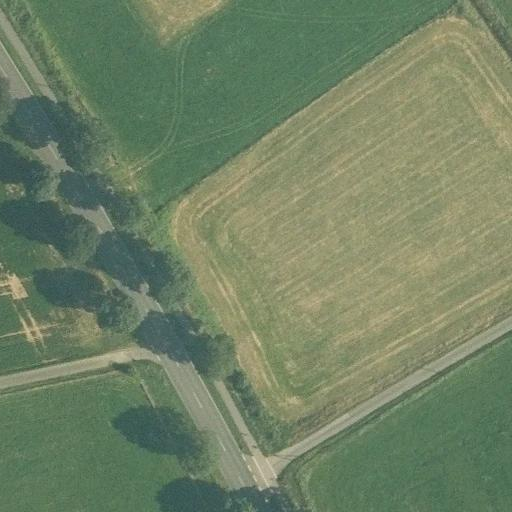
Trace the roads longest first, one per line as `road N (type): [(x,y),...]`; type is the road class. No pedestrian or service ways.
road 1 (secondary): [(168,344),(0,66)]
road 2 (unclassified): [(511,325),(249,483)]
road 3 (unclassified): [(168,344),(0,380)]
road 4 (secondary): [(249,483),(168,344)]
